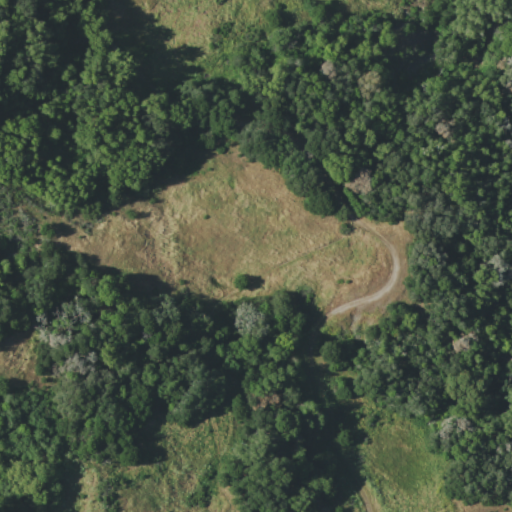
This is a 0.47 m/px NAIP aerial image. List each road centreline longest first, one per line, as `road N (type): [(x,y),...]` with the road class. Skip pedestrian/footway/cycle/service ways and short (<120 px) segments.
road 1 (track): [(213,511),(221,495),(209,417),(188,352),(225,295),(280,258),(345,237),(351,220),(344,195),(287,118),(188,75),(171,48),(177,0)]
road 2 (track): [(344,195),(264,121),(206,96),(141,85),(89,0)]
